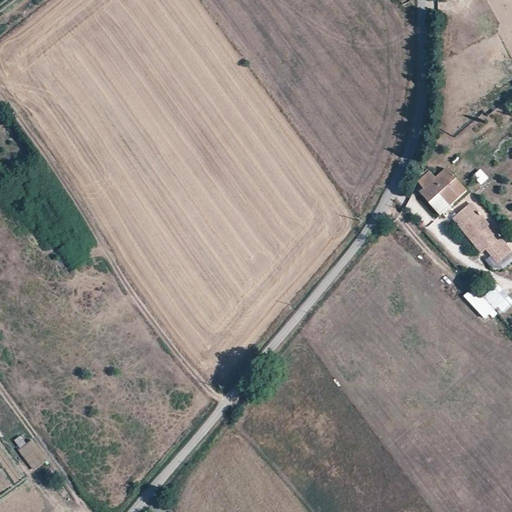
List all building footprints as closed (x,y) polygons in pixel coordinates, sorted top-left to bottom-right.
[(420,190),(430,202),(439,194),(444,200),(449,207),(466,193),(446,167),(434,176),(430,171),(418,181),(424,187),(420,190)] [(430,202),(434,208),(444,200),(439,194),(430,202)] [(457,218),(471,235),(487,222),(474,205),(457,218)] [(471,235),(483,251),(487,248),(497,261),(510,251),(487,222),(471,235)] [(487,293),(496,305),(507,295),(498,284),(487,293)] [(14,440),(19,448),(26,444),(20,436),(14,440)] [(18,450),(33,471),(47,460),(32,439),(18,450)]
